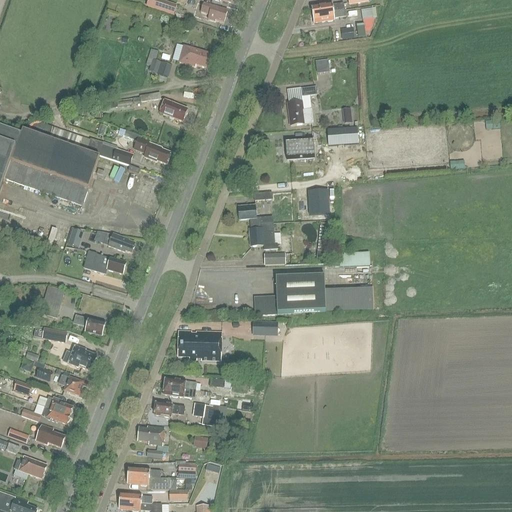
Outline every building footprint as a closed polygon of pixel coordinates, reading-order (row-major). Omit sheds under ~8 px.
[(174,16),(177,7),(161,2),(161,0),(149,0),(147,9),(174,16)] [(313,16),(344,11),(343,4),(332,6),(332,5),(312,8),(313,16)] [(203,5),(203,6),(201,14),(209,16),(208,21),(215,23),(216,22),(224,24),(227,12),(203,5)] [(361,10),(365,36),(368,36),(376,17),(373,17),(372,9),(361,10)] [(344,11),(313,16),(314,24),(334,21),(334,20),(345,18),(344,11)] [(196,67),(206,69),(210,55),(184,48),(179,64),(196,69),(196,67)] [(153,60),(152,65),(149,73),(167,79),(171,67),(153,60)] [(328,62),(315,64),(316,70),(329,69),(328,62)] [(312,116),(310,97),(317,96),(316,88),(300,90),(302,103),(288,105),(290,127),(304,125),(304,126),(313,125),(312,116)] [(159,94),(117,101),(118,107),(133,105),(133,103),(141,102),(141,104),(161,101),(159,94)] [(117,101),(109,102),(111,110),(118,109),(118,107),(117,101)] [(159,114),(183,123),(188,111),(164,102),(159,114)] [(0,128),(0,193),(5,180),(83,207),(89,190),(88,190),(99,159),(23,133),(22,136),(0,128)] [(79,149),(83,139),(56,130),(53,140),(79,149)] [(118,135),(138,142),(140,137),(120,130),(118,135)] [(357,130),(327,132),(328,148),(358,146),(357,130)] [(91,140),(87,152),(130,167),(134,157),(116,151),(117,149),(91,140)] [(314,159),(313,140),(285,142),(287,161),(314,159)] [(139,141),(139,142),(136,148),(147,152),(144,159),(157,164),(157,162),(167,166),(171,155),(162,151),(162,150),(139,141)] [(452,162),(452,169),(466,169),(466,161),(452,162)] [(123,180),(125,176),(114,173),(117,166),(103,162),(100,173),(123,180)] [(130,167),(128,172),(138,176),(140,171),(130,167)] [(308,193),(309,216),(329,215),(328,192),(308,193)] [(272,201),(272,194),(254,196),(254,202),(272,201)] [(3,213),(13,216),(14,211),(28,214),(29,209),(5,204),(3,213)] [(261,220),(260,220),(256,220),(255,207),(238,208),(239,221),(250,221),(250,225),(261,225),(261,220)] [(274,245),(272,224),(261,225),(250,225),(250,231),(249,231),(250,248),(264,247),(264,251),(277,250),(277,245),(274,245)] [(73,230),(67,246),(77,249),(83,234),(73,230)] [(97,233),(94,242),(103,246),(117,251),(125,254),(125,252),(131,255),(135,245),(128,243),(128,241),(121,239),(113,236),(113,237),(107,235),(97,233)] [(89,253),(84,268),(106,275),(107,271),(123,276),(126,264),(110,260),(97,256),(97,255),(89,253)] [(328,254),(317,253),(316,261),(327,263),(328,254)] [(370,267),(370,253),(340,255),(340,256),(340,268),(370,267)] [(286,266),(285,255),(264,255),(264,266),(286,266)] [(275,279),(276,303),(266,303),(266,298),(254,298),(255,315),(277,315),(342,312),(341,296),(325,297),(324,277),(275,279)] [(43,316),(56,320),(62,298),(48,294),(45,306),(43,316)] [(38,304),(35,314),(42,316),(43,316),(45,306),(38,304)] [(85,333),(102,338),(105,325),(89,320),(76,317),(74,325),(87,328),(85,333)] [(254,335),(277,335),(278,335),(278,323),(254,323),(254,335)] [(36,328),(34,339),(65,345),(67,334),(52,331),(36,328)] [(191,335),(191,333),(178,333),(178,358),(189,359),(189,362),(221,363),(222,334),(196,333),(196,335),(191,335)] [(67,354),(63,363),(79,370),(79,368),(91,373),(97,358),(85,353),(86,352),(75,348),(72,355),(67,354)] [(27,353),(25,359),(37,363),(39,357),(27,353)] [(50,384),(53,374),(40,369),(36,379),(50,384)] [(58,385),(66,388),(64,392),(79,397),(83,384),(69,379),(71,375),(65,373),(63,376),(62,376),(58,385)] [(211,379),(210,388),(224,389),(225,381),(211,379)] [(164,388),(195,392),(196,385),(186,383),(165,380),(164,388)] [(32,387),(16,382),(13,391),(29,397),(32,387)] [(195,392),(164,388),(163,396),(183,399),(183,398),(194,400),(195,392)] [(45,408),(69,417),(73,409),(61,404),(61,403),(54,400),(54,401),(48,399),(45,408)] [(172,415),(183,417),(185,408),(156,404),(154,416),(171,419),(172,415)] [(195,405),(193,417),(203,419),(202,426),(215,428),(216,422),(225,423),(227,407),(218,406),(218,407),(209,406),(209,408),(195,405)] [(69,417),(45,408),(41,418),(47,420),(46,421),(54,423),(54,421),(66,426),(69,417)] [(24,411),(21,417),(37,423),(40,417),(24,411)] [(48,445),(61,450),(65,439),(53,434),(54,431),(42,427),(36,442),(48,446),(48,445)] [(169,448),(163,447),(165,430),(147,428),(147,430),(139,429),(138,442),(148,443),(148,446),(157,447),(157,452),(148,451),(147,459),(162,460),(163,453),(168,453),(169,448)] [(11,430),(8,438),(26,445),(29,437),(11,430)] [(0,438),(0,449),(6,451),(12,453),(15,444),(0,438)] [(197,438),(195,449),(206,451),(208,440),(197,438)] [(14,471),(19,472),(42,481),(43,478),(44,478),(45,475),(44,473),(47,467),(24,458),(22,463),(18,461),(14,471)] [(128,477),(160,480),(161,472),(150,472),(150,471),(129,469),(128,477)] [(160,480),(128,477),(127,485),(140,486),(141,487),(145,488),(147,487),(148,487),(148,486),(152,486),(152,491),(169,492),(171,480),(160,480)] [(185,492),(169,492),(169,502),(187,503),(188,492),(185,492)] [(0,511),(1,508),(11,511),(10,511),(37,511),(38,511),(27,507),(28,504),(15,499),(0,493),(0,511)] [(121,495),(120,503),(152,506),(152,498),(141,497),(140,497),(139,496),(135,495),(134,496),(121,495)] [(152,506),(120,503),(119,511),(131,511),(140,511),(161,511),(162,505),(152,506)]
